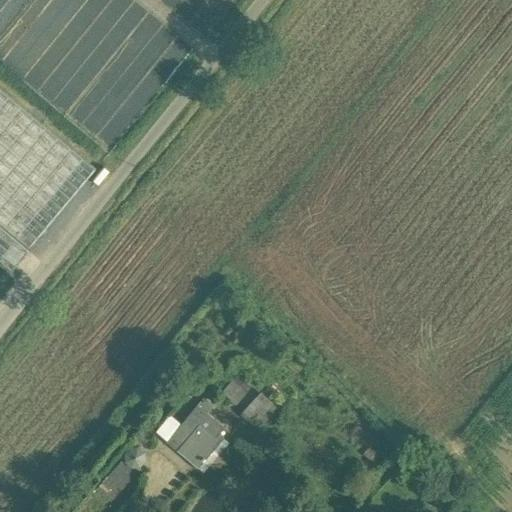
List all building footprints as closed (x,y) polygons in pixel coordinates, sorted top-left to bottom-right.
[(38,88),(112,145),(130,123),(99,100),(91,111),(85,106),(90,100),(79,91),(79,92),(69,85),(63,92),(45,79),(38,88)] [(0,256),(13,268),(96,168),(0,87),(0,256)] [(237,401),(251,384),(237,373),(223,391),(237,401)] [(259,427),(278,407),(257,387),(238,407),(259,427)] [(197,405),(168,441),(197,467),(217,443),(218,443),(224,437),(220,433),(224,428),(197,405)] [(103,501),(137,479),(126,462),(92,485),(103,501)]
